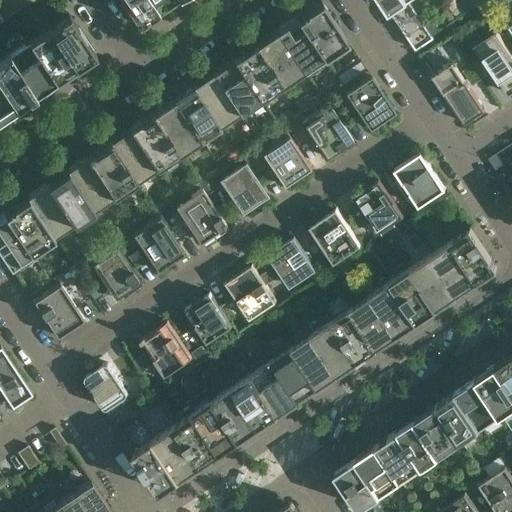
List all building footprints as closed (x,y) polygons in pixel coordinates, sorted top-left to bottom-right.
[(159,11),(151,0),(122,0),(139,25),(159,11)] [(175,0),(151,0),(159,11),(175,0)] [(347,39),(320,0),(319,0),(297,16),(323,55),(347,39)] [(426,24),(409,0),(383,0),(416,49),(435,37),(433,35),(426,24)] [(463,15),(470,11),(462,0),(455,4),(463,15)] [(473,0),(462,0),(470,11),(477,6),(473,0)] [(96,53),(69,13),(49,27),(76,67),(96,53)] [(323,55),(297,16),(277,29),(303,69),(323,55)] [(441,30),(433,19),(426,24),(433,35),(441,30)] [(76,67),(49,27),(29,40),(30,41),(56,80),(76,67)] [(303,69),(277,29),(257,42),(283,82),(303,69)] [(511,91),(511,54),(497,32),(477,45),(509,93),(511,91)] [(56,80),(30,41),(10,54),(36,93),(56,80)] [(283,82),(257,42),(233,58),(260,98),(283,82)] [(36,93),(10,54),(9,53),(0,59),(0,82),(16,107),(36,93)] [(260,98),(233,58),(213,71),(240,111),(260,98)] [(485,109),(453,61),(433,75),(465,123),(485,109)] [(240,111),(213,71),(193,84),(220,124),(240,111)] [(395,111),(370,74),(345,91),(369,128),(395,111)] [(0,117),(16,107),(0,82),(0,117)] [(220,124),(193,84),(173,98),(200,138),(220,124)] [(200,138),(173,98),(154,111),(180,151),(200,138)] [(353,139),(328,102),(301,120),(326,157),(353,139)] [(180,151),(154,111),(130,127),(157,166),(180,151)] [(157,166),(130,127),(110,140),(137,180),(157,166)] [(310,168),(289,135),(262,153),(284,185),(310,168)] [(137,180),(110,140),(87,155),(114,195),(137,180)] [(446,188),(422,152),(422,151),(395,169),(396,170),(419,205),(446,188)] [(503,164),(496,153),(489,158),(496,169),(503,164)] [(114,195),(87,155),(67,169),(94,209),(114,195)] [(263,191),(245,164),(222,180),(240,207),(263,191)] [(94,209),(67,169),(47,182),(74,222),(94,209)] [(404,216),(379,179),(353,197),(377,233),(404,216)] [(74,222),(47,182),(27,195),(54,235),(74,222)] [(226,224),(202,187),(190,195),(192,196),(176,206),(200,241),(213,232),(212,230),(220,225),(221,227),(226,224)] [(54,235),(27,195),(4,211),(30,251),(54,235)] [(361,244),(337,207),(310,225),(335,261),(361,244)] [(30,251),(4,211),(0,213),(0,250),(10,265),(30,251)] [(184,252),(160,215),(133,233),(157,270),(184,252)] [(498,266),(471,226),(451,240),(478,279),(498,266)] [(317,269),(295,235),(268,253),(290,286),(317,269)] [(478,279),(451,240),(431,253),(458,293),(478,279)] [(138,278),(117,246),(94,262),(116,295),(135,282),(133,281),(138,278)] [(458,293),(431,253),(411,266),(438,306),(458,293)] [(277,300),(253,263),(226,281),(251,318),(277,300)] [(438,306),(411,266),(392,279),(418,319),(438,306)] [(418,319),(392,279),(372,292),(399,332),(418,319)] [(84,319),(60,282),(33,300),(57,336),(84,319)] [(399,332),(372,292),(352,306),(379,345),(399,332)] [(231,321),(212,293),(187,309),(206,338),(231,321)] [(379,345),(352,306),(332,319),(359,359),(379,345)] [(359,359),(332,319),(313,332),(339,372),(359,359)] [(193,356),(168,320),(142,338),(166,374),(193,356)] [(339,372),(313,332),(293,345),(319,385),(339,372)] [(32,392),(0,344),(0,387),(12,405),(32,392)] [(319,385),(293,345),(273,358),(300,398),(319,385)] [(511,352),(496,363),(511,387),(511,352)] [(300,398),(273,358),(253,371),(280,411),(300,398)] [(130,394),(110,364),(109,363),(107,362),(106,362),(105,362),(104,363),(87,374),(86,375),(86,376),(86,377),(86,379),(104,406),(105,407),(106,407),(107,408),(108,408),(109,408),(110,407),(130,394)] [(511,405),(511,387),(496,363),(476,377),(501,413),(511,405)] [(280,411),(253,371),(234,385),(260,425),(280,411)] [(456,390),(481,427),(501,413),(476,377),(456,390)] [(260,425),(234,385),(214,398),(240,438),(260,425)] [(481,427),(456,390),(436,403),(461,440),(481,427)] [(240,438),(214,398),(194,411),(221,451),(240,438)] [(461,440),(436,403),(416,417),(440,452),(441,453),(461,440)] [(221,451),(194,411),(174,424),(201,464),(221,451)] [(440,452),(416,417),(396,430),(420,465),(440,452)] [(201,464),(174,424),(154,437),(181,477),(201,464)] [(66,443),(55,427),(50,430),(60,447),(66,443)] [(420,465),(396,430),(376,443),(400,479),(416,468),(417,469),(421,467),(420,465)] [(181,477),(154,437),(134,451),(161,491),(181,477)] [(401,480),(400,479),(376,443),(356,456),(381,493),(401,480)] [(39,461),(28,445),(18,452),(29,468),(39,461)] [(381,493),(356,456),(335,470),(360,507),(381,493)] [(511,511),(511,473),(506,465),(480,482),(499,511),(511,511)] [(112,511),(91,480),(75,491),(88,511),(112,511)] [(88,511),(75,491),(58,502),(64,511),(88,511)] [(479,511),(466,491),(439,509),(441,511),(479,511)] [(300,511),(292,499),(273,511),(300,511)] [(64,511),(58,502),(43,511),(42,511),(64,511)]
